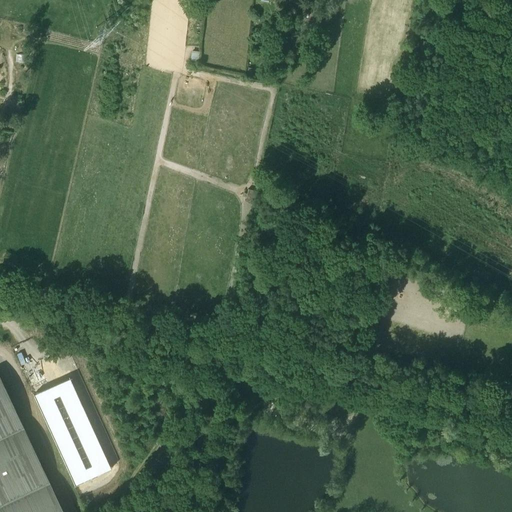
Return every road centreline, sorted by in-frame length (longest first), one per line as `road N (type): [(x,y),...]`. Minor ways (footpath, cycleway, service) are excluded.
road 1 (track): [(511,406),(28,295)]
road 2 (track): [(244,345),(217,371),(173,511)]
road 3 (track): [(121,511),(130,477),(202,401)]
